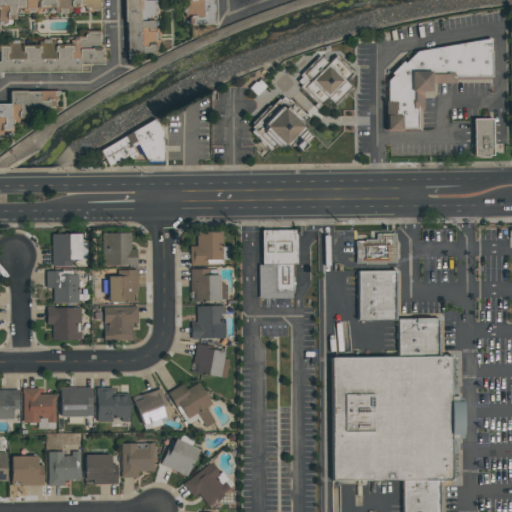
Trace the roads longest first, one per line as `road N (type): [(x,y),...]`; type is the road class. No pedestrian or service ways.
road 1 (residential): [(168,195),(155,356),(0,363)]
road 2 (primary): [(168,195),(409,193)]
road 3 (residential): [(0,94),(13,84),(90,86),(115,69)]
